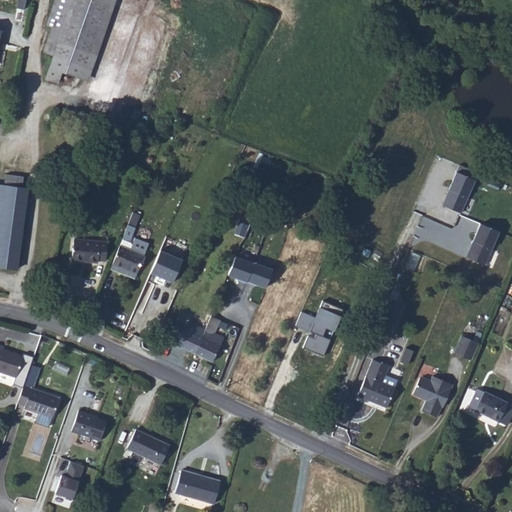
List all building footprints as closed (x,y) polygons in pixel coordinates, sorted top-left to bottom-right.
[(55,57),(48,76),(57,79),(61,68),(88,78),(115,0),(52,0),(43,27),(50,29),(42,52),(55,57)] [(5,173),(5,182),(22,184),(23,175),(5,173)] [(483,184),(464,175),(449,209),(468,217),(483,184)] [(0,270),(18,273),(30,191),(0,186),(0,270)] [(508,238),(490,230),(475,263),(493,271),(508,238)] [(108,246),(75,243),(73,267),(99,269),(99,266),(106,266),(108,246)] [(146,260),(121,250),(111,275),(120,279),(122,273),(139,279),(146,260)] [(246,282),(253,262),(235,255),(228,275),(246,282)] [(160,256),(150,279),(158,282),(165,286),(173,289),(182,266),(160,256)] [(253,262),(246,282),(265,290),(273,270),(253,262)] [(136,285),(139,279),(122,273),(120,279),(136,285)] [(165,286),(158,282),(155,288),(156,288),(163,291),(165,286)] [(394,301),(390,311),(404,317),(403,305),(394,301)] [(304,348),(323,356),(330,339),(323,337),(326,329),(335,332),(342,315),(319,306),(315,317),(301,311),(296,326),(311,332),(304,348)] [(404,317),(390,311),(384,325),(398,331),(404,317)] [(209,333),(199,358),(218,367),(229,342),(220,338),(225,324),(215,320),(212,328),(209,333)] [(182,351),(199,358),(209,333),(193,326),(182,351)] [(459,357),(476,365),(483,348),(466,340),(459,357)] [(0,370),(19,377),(26,356),(5,348),(6,345),(0,342),(0,370)] [(392,371),(376,364),(361,400),(389,412),(398,391),(385,386),(392,371)] [(446,412),(454,394),(443,389),(445,385),(436,381),(434,386),(426,382),(423,381),(416,399),(429,405),(424,415),(440,422),(444,412),(446,412)] [(443,389),(454,394),(456,389),(445,385),(443,389)] [(62,397),(26,386),(20,403),(28,406),(27,408),(36,410),(41,412),(41,413),(55,417),(62,397)] [(488,395),(481,392),(472,411),(479,414),(488,395)] [(488,395),(479,414),(503,425),(511,406),(488,395)] [(74,430),(102,439),(109,419),(95,414),(95,413),(81,408),(74,430)] [(168,446),(134,430),(124,449),(159,466),(168,446)] [(73,461),(70,469),(74,471),(72,478),(64,475),(57,494),(65,497),(68,498),(74,500),(87,466),(73,461)] [(173,492),(212,502),(218,478),(179,468),(173,492)]
